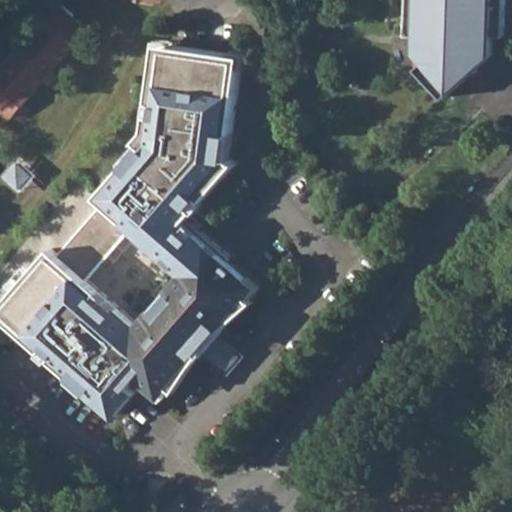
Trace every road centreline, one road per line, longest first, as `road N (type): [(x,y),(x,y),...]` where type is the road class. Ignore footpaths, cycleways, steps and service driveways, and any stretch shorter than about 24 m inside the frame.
road 1 (tertiary): [(511,180),(288,455),(250,485)]
road 2 (tertiary): [(279,503),(511,256)]
